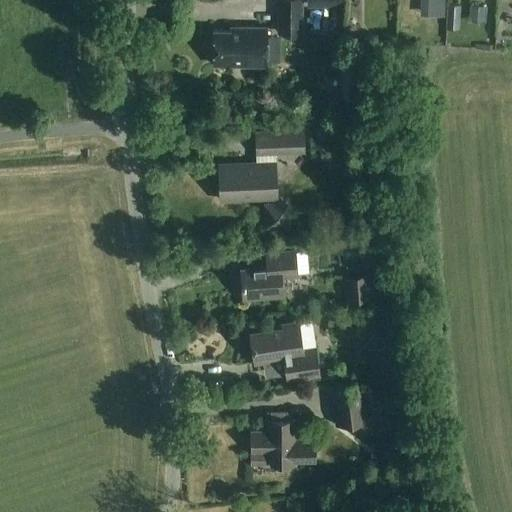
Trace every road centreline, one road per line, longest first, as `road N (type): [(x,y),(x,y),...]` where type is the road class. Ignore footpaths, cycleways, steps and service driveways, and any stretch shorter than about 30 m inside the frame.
road 1 (unclassified): [(168,511),(168,410),(123,125)]
road 2 (unclassified): [(123,125),(127,0)]
road 3 (unclassified): [(0,137),(123,125)]
